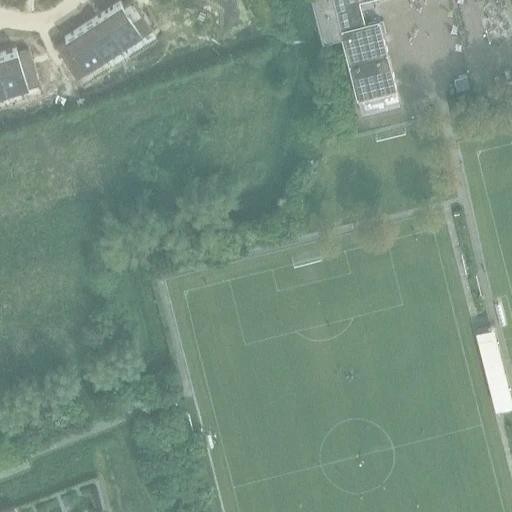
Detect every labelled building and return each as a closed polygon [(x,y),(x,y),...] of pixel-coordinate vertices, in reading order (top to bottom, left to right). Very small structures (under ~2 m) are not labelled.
[(119,1),(101,13),(122,46),(151,27),(133,0),(127,0),(121,4),(119,1)] [(312,0),(322,42),(341,37),(339,29),(341,29),(333,0),(312,0)] [(339,29),(341,37),(357,99),(397,88),(380,20),(365,24),(359,1),(364,0),(333,0),(341,29),(339,29)] [(101,13),(83,25),(104,58),(122,46),(101,13)] [(66,40),(56,46),(75,76),(104,58),(83,25),(64,37),(66,40)] [(15,48),(0,52),(0,74),(5,92),(38,82),(28,48),(16,51),(15,48)] [(477,329),(497,407),(511,403),(511,398),(493,325),(477,329)]
